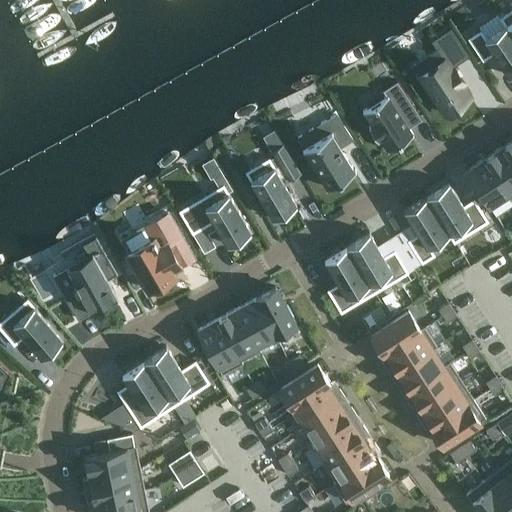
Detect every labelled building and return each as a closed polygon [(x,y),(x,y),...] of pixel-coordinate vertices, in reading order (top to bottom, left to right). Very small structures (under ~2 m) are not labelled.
[(511,11),(502,18),(507,25),(511,33),(511,11)] [(481,32),(470,39),(484,60),(494,54),(509,76),(511,74),(511,33),(507,25),(485,39),(481,32)] [(437,49),(412,66),(445,114),(470,97),(461,84),(464,82),(455,69),(452,71),(438,50),(456,38),(451,29),(432,42),(437,49)] [(387,96),(363,111),(371,124),(369,125),(378,139),(380,137),(388,150),(414,134),(409,128),(422,119),(398,81),(383,90),(387,96)] [(336,114),(296,138),(297,139),(298,138),(327,185),(326,186),(327,187),(356,170),(355,168),(354,169),(340,147),(350,140),(336,116),(337,115),(336,114)] [(511,139),(503,146),(511,159),(511,139)] [(270,157),(245,171),(250,180),(252,179),(275,217),(298,203),(284,180),(287,178),(288,180),(300,173),(283,145),(271,151),(275,157),(271,159),(270,157)] [(511,159),(503,146),(485,158),(507,192),(511,199),(511,159)] [(485,158),(466,170),(488,205),(507,192),(485,158)] [(451,182),(428,196),(451,234),(455,242),(489,222),(475,198),(464,204),(451,182)] [(202,199),(180,211),(193,233),(214,221),(227,244),(251,231),(228,193),(225,186),(202,199)] [(428,196),(406,209),(419,232),(408,238),(422,262),(436,254),(431,246),(451,234),(428,196)] [(166,208),(118,235),(128,253),(148,288),(158,283),(159,285),(166,281),(164,279),(174,273),(171,268),(177,264),(179,266),(194,258),(168,212),(166,208)] [(370,232),(348,246),(375,292),(409,272),(394,248),(384,255),(370,232)] [(79,284),(64,293),(79,320),(105,305),(104,304),(114,299),(118,297),(116,293),(108,279),(104,272),(112,267),(116,274),(118,274),(97,236),(86,242),(84,243),(89,254),(91,256),(70,267),(79,284)] [(348,246),(325,259),(339,282),(327,289),(341,313),(375,292),(348,246)] [(276,286),(256,297),(276,333),(281,341),(300,331),(276,286)] [(256,297),(237,307),(257,343),(276,333),(256,297)] [(27,298),(0,321),(0,328),(14,346),(15,344),(24,337),(42,357),(63,339),(34,306),(27,298)] [(449,302),(439,309),(444,315),(454,309),(449,302)] [(237,307),(218,317),(242,361),(242,360),(261,350),(257,343),(237,307)] [(454,309),(444,315),(448,322),(458,316),(454,309)] [(408,310),(371,334),(384,353),(386,352),(421,329),(408,310)] [(218,317),(198,328),(223,374),(244,363),(242,360),(242,361),(218,317)] [(421,329),(386,352),(387,353),(398,370),(432,347),(421,329)] [(473,338),(463,345),(467,352),(477,345),(473,338)] [(477,345),(467,352),(472,358),(482,352),(477,345)] [(167,346),(145,360),(175,405),(186,398),(211,382),(197,360),(182,369),(167,346)] [(432,347),(398,370),(409,388),(444,366),(444,365),(432,347)] [(297,356),(290,360),(297,370),(303,366),(297,356)] [(145,360),(123,374),(138,398),(127,405),(142,427),(175,405),(145,360)] [(290,360),(283,364),(290,374),(297,370),(290,360)] [(444,366),(409,388),(421,406),(462,379),(450,361),(444,365),(444,366)] [(0,464),(16,379),(0,363),(0,464)] [(318,364),(281,388),(293,407),(328,384),(330,383),(318,364)] [(497,375),(487,381),(491,388),(501,381),(497,375)] [(261,379),(254,383),(261,393),(267,389),(261,379)] [(462,379),(421,406),(433,424),(474,398),(462,379)] [(501,381),(491,388),(495,395),(505,388),(501,381)] [(254,383),(247,388),(254,398),(261,393),(254,383)] [(328,384),(293,407),(305,425),(340,402),(329,386),(328,384)] [(433,424),(430,426),(431,427),(443,445),(486,417),(474,398),(433,424)] [(340,402),(305,425),(316,443),(351,420),(340,402)] [(503,433),(503,434),(511,428),(511,412),(496,422),(497,424),(503,433)] [(265,416),(255,422),(260,429),(270,422),(265,416)] [(186,437),(200,429),(193,417),(185,421),(179,425),(186,437)] [(351,420),(316,443),(328,461),(363,438),(351,420)] [(270,422),(260,429),(264,436),(274,429),(270,422)] [(497,424),(487,431),(493,441),(503,434),(503,433),(497,424)] [(110,450),(86,455),(90,478),(141,468),(137,445),(135,445),(133,434),(107,439),(110,450)] [(328,461),(324,464),(336,482),(375,456),(363,438),(328,461)] [(470,440),(460,446),(467,457),(477,450),(470,440)] [(460,446),(451,453),(457,463),(467,457),(460,446)] [(190,450),(169,463),(176,474),(197,460),(190,450)] [(289,452),(279,458),(283,465),(293,458),(289,452)] [(336,482),(333,483),(346,503),(389,475),(377,456),(377,455),(375,456),(336,482)] [(511,457),(501,466),(511,479),(511,457)] [(293,458),(283,465),(290,476),(300,469),(293,458)] [(197,460),(176,474),(183,485),(204,471),(197,460)] [(511,511),(511,479),(501,466),(484,479),(510,511),(511,511)] [(141,468),(90,478),(95,499),(146,489),(141,468)] [(510,511),(484,479),(466,493),(481,511),(510,511)] [(310,485),(300,491),(307,502),(317,495),(310,485)] [(146,489),(95,499),(95,500),(97,511),(145,511),(150,511),(146,489)]
